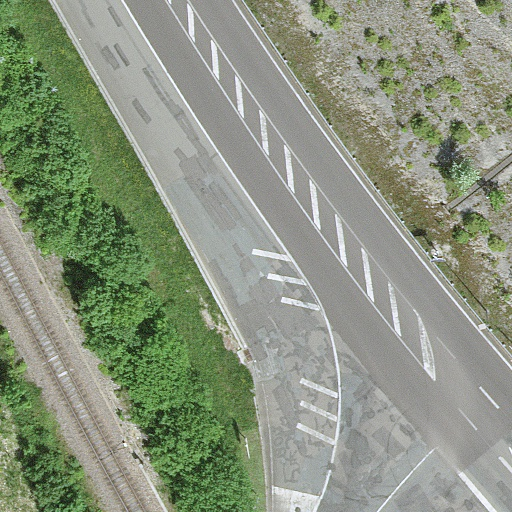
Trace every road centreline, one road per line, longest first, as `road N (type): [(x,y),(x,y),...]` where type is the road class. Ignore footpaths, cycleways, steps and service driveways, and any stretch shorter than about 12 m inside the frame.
road 1 (primary): [(171,0),(339,249),(469,392)]
road 2 (tertiary): [(364,511),(469,392)]
